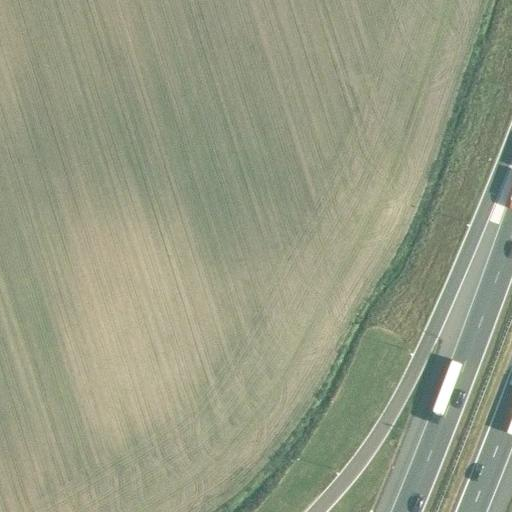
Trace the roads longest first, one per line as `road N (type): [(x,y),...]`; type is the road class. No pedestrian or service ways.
road 1 (motorway): [(511,141),(395,409),(316,511)]
road 2 (motorway): [(511,230),(406,511)]
